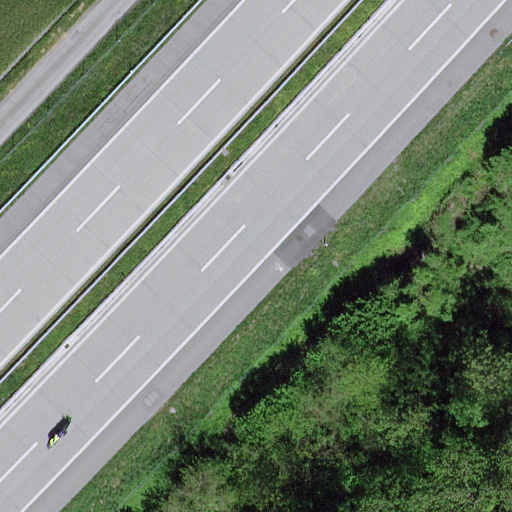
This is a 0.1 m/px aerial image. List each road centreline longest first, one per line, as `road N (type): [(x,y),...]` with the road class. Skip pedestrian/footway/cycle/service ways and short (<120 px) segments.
road 1 (motorway): [(0,477),(252,221),(450,0)]
road 2 (motorway): [(296,0),(171,141),(0,312)]
road 3 (track): [(0,125),(113,0)]
